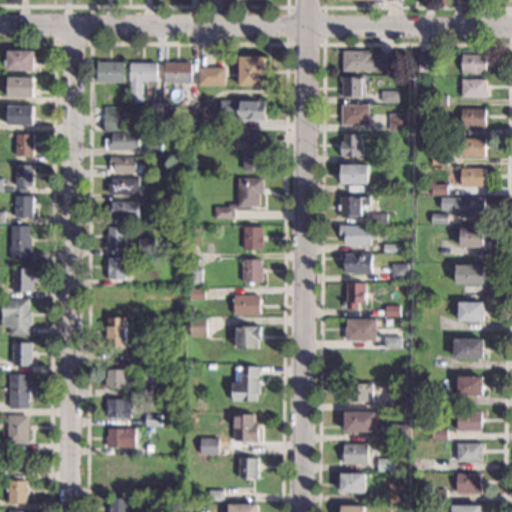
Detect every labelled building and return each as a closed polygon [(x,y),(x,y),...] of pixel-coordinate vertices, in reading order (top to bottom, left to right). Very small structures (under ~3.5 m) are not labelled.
[(34,71),(7,71),(7,51),(34,50),(34,71)] [(372,54),(393,54),(393,71),(342,71),(342,51),(372,51),(372,54)] [(433,72),(417,72),(417,54),(433,54),(433,72)] [(485,73),(461,73),(461,54),(485,54),(485,73)] [(264,86),(238,86),(239,56),(265,57),(264,86)] [(124,83),(97,82),(97,61),(125,62),(124,83)] [(156,82),(142,82),(142,102),(130,102),(130,82),(129,82),(129,62),(157,63),(156,82)] [(191,84),(165,84),(165,63),(191,63),(191,84)] [(224,86),(198,86),(198,67),(199,67),(224,68),(224,86)] [(33,97),(7,97),(7,77),(33,77),(33,97)] [(363,90),(365,90),(365,96),(341,95),(342,77),(363,77),(363,90)] [(485,98),(460,98),(460,79),(485,79),(485,98)] [(397,91),(397,103),(380,102),(381,91),(397,91)] [(447,95),(447,106),(420,106),(420,95),(447,95)] [(264,122),(237,121),(237,119),(219,119),(219,102),(238,102),(238,100),(265,101),(264,122)] [(162,118),(151,118),(151,102),(162,103),(162,118)] [(32,126),(7,125),(7,105),(32,105),(32,126)] [(368,125),(341,125),(341,105),(368,105),(368,125)] [(121,131),(103,131),(104,106),(121,107),(121,131)] [(484,128),(460,128),(461,108),(485,108),(484,128)] [(406,131),(388,132),(388,114),(406,114),(406,131)] [(447,124),(446,135),(431,134),(432,124),(447,124)] [(260,144),(241,144),(241,132),(260,132),(260,144)] [(139,150),(104,150),(104,139),(108,139),(108,138),(112,138),(112,133),(139,133),(139,150)] [(33,156),(15,156),(15,134),(33,134),(33,156)] [(360,146),(362,146),(362,157),(340,157),(340,141),(344,141),(344,134),(360,134),(360,146)] [(484,157),(461,157),(461,138),(484,138),(484,157)] [(161,155),(146,155),(146,143),(161,144),(161,155)] [(263,171),(242,171),(242,161),(237,161),(237,149),(263,149),(263,171)] [(447,154),(447,165),(431,165),(431,153),(447,154)] [(136,157),(136,164),(144,164),(144,173),(135,173),(135,174),(109,172),(110,157),(136,157)] [(368,184),(340,184),(340,164),(360,164),(368,164),(368,184)] [(33,186),(15,186),(15,165),(33,165),(33,186)] [(484,187),(460,187),(460,167),(484,168),(484,187)] [(139,194),(108,195),(108,183),(111,183),(111,177),(139,178),(139,194)] [(262,195),(258,195),(258,206),(237,206),(237,178),(262,178),(262,195)] [(447,195),(430,195),(430,184),(447,184),(447,195)] [(32,218),(14,217),(15,195),(32,196),(32,218)] [(369,206),(361,206),(361,217),(340,217),(340,197),(369,197),(369,206)] [(483,217),(454,216),(454,210),(440,210),(440,197),(483,197),(483,217)] [(138,219),(107,219),(107,215),(108,215),(108,206),(111,206),(111,201),(138,202),(138,219)] [(233,219),(213,219),(213,207),(233,207),(233,219)] [(386,225),(371,225),(371,224),(371,213),(386,213),(386,225)] [(447,225),(430,224),(430,213),(447,214),(447,225)] [(29,238),(30,238),(30,252),(29,252),(29,260),(10,260),(10,225),(29,225),(29,238)] [(371,246),(344,246),(344,235),(339,235),(339,225),(371,225),(371,246)] [(125,248),(108,248),(108,227),(125,227),(125,248)] [(262,250),(242,249),(242,227),(262,227),(262,250)] [(200,228),(199,244),(186,244),(186,228),(200,228)] [(483,248),(460,248),(460,228),(483,228),(483,248)] [(154,254),(138,254),(138,238),(154,238),(154,254)] [(397,253),(383,253),(383,244),(397,244),(397,253)] [(371,274),(344,273),(344,254),(371,254),(371,274)] [(125,279),(107,279),(107,257),(125,258),(125,279)] [(261,268),(262,268),(262,280),(262,281),(261,281),(261,282),(242,283),(241,259),(261,259),(261,268)] [(407,281),(390,281),(390,264),(407,264),(407,281)] [(483,285),(456,284),(456,265),(461,265),(483,265),(483,285)] [(32,291),(29,291),(29,294),(19,294),(19,292),(11,292),(11,268),(33,268),(32,291)] [(201,268),(200,284),(190,284),(190,268),(201,268)] [(365,303),(358,303),(358,309),(346,309),(346,282),(365,283),(365,303)] [(125,310),(107,310),(107,288),(125,288),(125,310)] [(204,300),(189,300),(188,288),(204,288),(204,300)] [(259,315),(233,315),(233,295),(259,295),(259,315)] [(29,311),(31,311),(31,325),(28,325),(28,336),(9,336),(9,327),(0,327),(0,317),(1,317),(1,299),(29,299),(29,311)] [(483,322),(458,322),(458,302),(483,302),(483,322)] [(151,314),(137,314),(137,303),(152,303),(151,314)] [(399,317),(384,317),(384,305),(399,305),(399,317)] [(205,337),(189,336),(189,317),(206,318),(205,337)] [(125,346),(106,346),(106,318),(124,318),(125,318),(125,346)] [(375,341),(344,341),(344,327),(345,327),(345,319),(375,319),(375,341)] [(259,340),(257,340),(257,348),(236,348),(236,326),(259,326),(259,340)] [(400,349),(383,349),(383,336),(400,336),(400,349)] [(483,359),(453,359),(453,339),(483,339),(483,359)] [(31,366),(11,366),(12,342),(32,343),(31,366)] [(176,350),(175,365),(159,364),(160,349),(176,350)] [(365,377),(343,377),(344,350),(365,350),(365,377)] [(258,376),(255,376),(255,380),(259,381),(258,394),(256,394),(255,402),(231,401),(231,382),(240,382),(240,366),(258,366),(258,376)] [(132,376),(138,376),(138,388),(105,388),(105,377),(107,377),(106,369),(132,369),(132,376)] [(28,386),(29,386),(30,399),(28,399),(28,409),(8,409),(8,374),(28,374),(28,386)] [(482,396),(457,396),(457,376),(482,376),(482,396)] [(371,403),(349,403),(349,402),(344,402),(345,392),(349,392),(349,383),(371,384),(371,403)] [(409,410),(385,410),(385,391),(409,391),(409,410)] [(133,410),(130,410),(130,419),(106,418),(106,399),(133,399),(133,410)] [(375,433),(344,432),(344,412),(375,412),(375,433)] [(481,431),(457,431),(457,412),(458,412),(481,412),(481,431)] [(160,426),(145,426),(145,414),(161,415),(160,426)] [(253,423),(257,423),(257,441),(227,441),(227,432),(233,432),(233,414),(253,414),(253,423)] [(28,444),(7,443),(7,415),(28,415),(28,444)] [(410,424),(410,442),(391,441),(392,424),(410,424)] [(135,449),(123,448),(123,447),(105,447),(106,437),(107,437),(107,428),(124,429),(124,428),(135,428),(135,449)] [(446,440),(431,440),(431,429),(447,429),(446,440)] [(217,455),(199,455),(199,438),(217,438),(217,455)] [(480,462),(456,461),(456,443),(481,443),(480,462)] [(367,464),(343,464),(343,444),(367,444),(367,464)] [(25,459),(26,459),(25,472),(6,472),(6,452),(25,452),(25,459)] [(128,478),(109,478),(109,457),(129,457),(128,478)] [(257,478),(237,477),(238,457),(257,458),(257,478)] [(393,472),(377,471),(377,458),(393,459),(393,472)] [(447,471),(431,470),(431,459),(447,459),(447,471)] [(365,474),(365,493),(340,493),(340,473),(365,474)] [(480,493),(456,492),(456,473),(457,473),(480,474),(480,493)] [(152,496),(131,495),(131,479),(152,479),(152,496)] [(26,487),(28,487),(28,494),(27,494),(26,503),(8,503),(8,481),(26,481),(26,487)] [(404,502),(387,502),(387,484),(404,484),(404,502)] [(184,498),(176,498),(176,504),(167,504),(167,486),(183,485),(184,498)] [(446,502),(430,501),(430,489),(446,489),(446,502)] [(223,501),(208,501),(208,490),(223,490),(223,501)] [(127,498),(127,508),(128,508),(128,511),(108,511),(109,498),(127,498)] [(257,511),(258,504),(228,503),(227,511),(257,511)]
